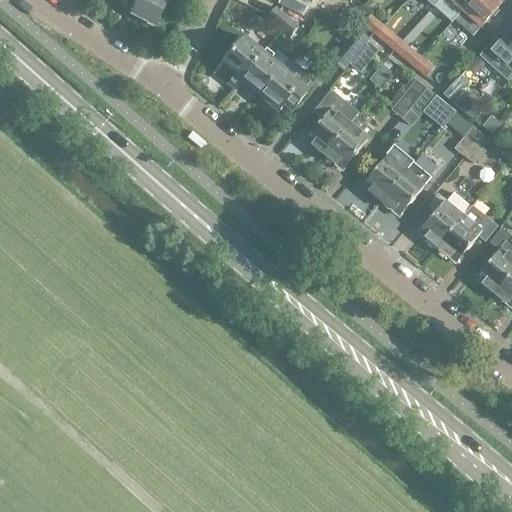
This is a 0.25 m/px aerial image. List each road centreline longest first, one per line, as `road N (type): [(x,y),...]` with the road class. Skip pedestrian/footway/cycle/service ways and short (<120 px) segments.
road 1 (secondary): [(511,492),(0,41)]
road 2 (residential): [(511,371),(160,92)]
road 3 (residential): [(160,92),(38,0)]
